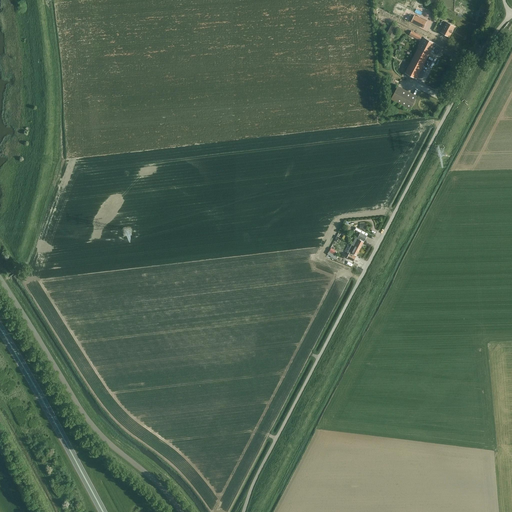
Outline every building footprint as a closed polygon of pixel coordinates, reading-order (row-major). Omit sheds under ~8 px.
[(414,15),(411,22),(423,28),(426,21),(414,15)] [(443,26),(440,32),(449,36),(454,26),(445,21),(445,22),(442,20),(440,24),(443,26)] [(393,38),(399,27),(392,24),(386,34),(393,38)] [(419,40),(421,36),(411,31),(409,35),(419,40)] [(416,78),(434,43),(423,37),(405,73),(416,78)] [(409,109),(416,96),(398,86),(391,99),(409,109)] [(367,236),(360,232),(358,237),(360,238),(357,242),(356,242),(355,245),(360,248),(364,242),(363,241),(364,240),(367,236)] [(357,255),(360,248),(355,245),(352,244),(348,252),(350,253),(348,257),(354,261),(356,256),(355,256),(356,255),(357,255)]
